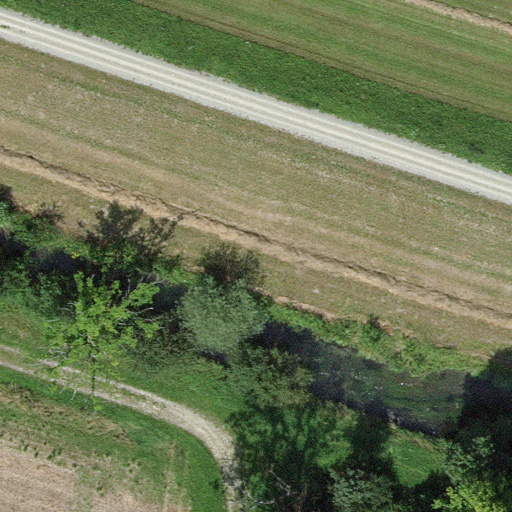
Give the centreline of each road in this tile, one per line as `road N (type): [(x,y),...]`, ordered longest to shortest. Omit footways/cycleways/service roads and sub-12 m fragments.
road 1 (track): [(0,23),(511,190)]
road 2 (track): [(0,349),(209,418),(245,459),(252,511)]
